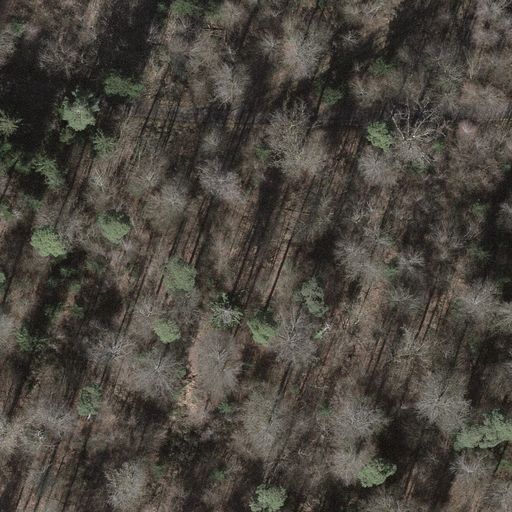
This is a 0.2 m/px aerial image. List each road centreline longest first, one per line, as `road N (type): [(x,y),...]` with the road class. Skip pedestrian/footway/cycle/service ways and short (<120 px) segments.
road 1 (track): [(511,109),(136,109),(0,81)]
road 2 (track): [(230,113),(457,0)]
